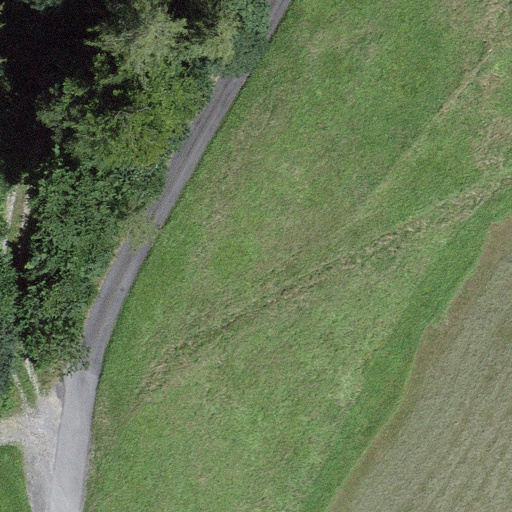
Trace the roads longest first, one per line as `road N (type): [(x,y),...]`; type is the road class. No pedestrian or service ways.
road 1 (track): [(275,0),(95,330),(64,511)]
road 2 (track): [(72,430),(30,390),(8,305),(31,98),(0,26)]
